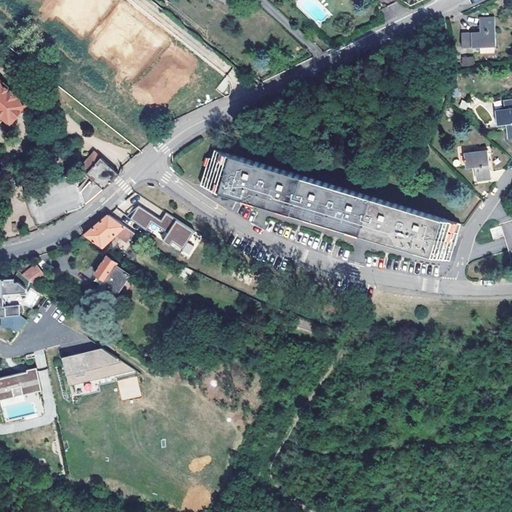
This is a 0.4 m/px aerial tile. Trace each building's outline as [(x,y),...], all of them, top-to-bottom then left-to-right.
[(463,49),(472,48),(495,46),(493,15),(477,17),(479,32),(471,33),(462,34),(463,49)] [(461,57),(462,66),(474,65),(473,56),(461,57)] [(0,112),(13,123),(30,103),(0,78),(0,112)] [(505,122),(508,137),(511,136),(511,106),(494,109),(496,124),(505,122)] [(217,147),(206,184),(443,255),(454,218),(217,147)] [(474,166),(476,180),(491,178),(487,149),(464,153),(466,166),(474,166)] [(96,177),(107,187),(123,172),(97,150),(83,165),(96,177)] [(55,177),(67,212),(80,207),(91,200),(107,187),(96,177),(93,180),(85,172),(72,171),(55,177)] [(62,214),(67,212),(55,177),(24,188),(27,203),(31,213),(32,215),(34,219),(36,224),(40,224),(46,222),(55,218),(62,214)] [(165,238),(184,250),(197,228),(169,210),(164,217),(141,203),(133,216),(149,228),(154,220),(171,230),(165,238)] [(130,240),(136,231),(110,212),(98,222),(86,233),(104,244),(118,232),(130,240)] [(142,235),(136,231),(130,240),(135,244),(142,235)] [(112,251),(110,254),(123,262),(125,259),(112,251)] [(123,262),(110,254),(98,271),(108,277),(105,282),(103,285),(117,294),(133,271),(122,264),(123,262)] [(36,280),(44,270),(35,258),(25,272),(36,280)] [(95,276),(105,282),(108,277),(98,271),(95,276)] [(140,276),(133,271),(117,294),(125,299),(140,276)] [(14,275),(0,275),(0,313),(20,313),(20,303),(6,303),(6,296),(4,296),(4,293),(4,291),(26,290),(28,288),(27,286),(19,279),(15,279),(14,275)] [(74,352),(65,355),(71,382),(136,366),(104,345),(83,350),(83,352),(75,354),(74,352)] [(0,375),(0,395),(25,390),(26,392),(44,388),(39,365),(30,367),(31,369),(0,375)]
